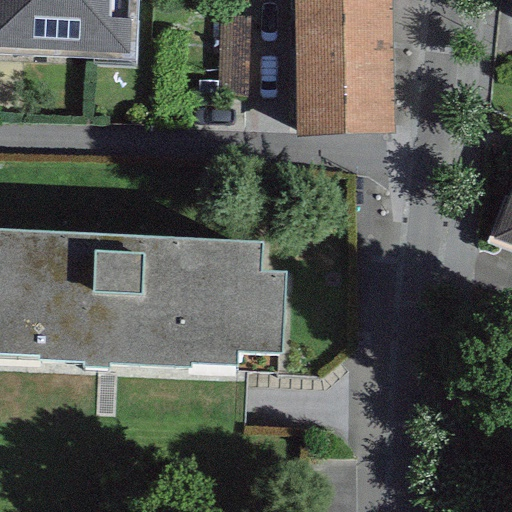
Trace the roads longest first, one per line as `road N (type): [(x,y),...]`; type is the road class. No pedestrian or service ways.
road 1 (residential): [(426,166),(256,146),(0,137)]
road 2 (residential): [(406,511),(410,308),(426,166)]
road 3 (residential): [(426,166),(446,0)]
